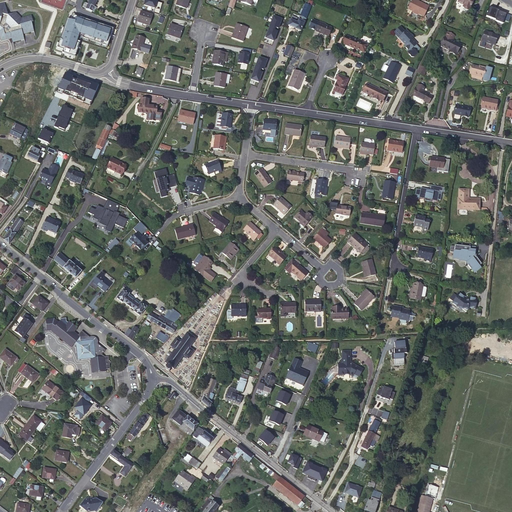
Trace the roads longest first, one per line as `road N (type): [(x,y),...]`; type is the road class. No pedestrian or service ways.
road 1 (residential): [(152,378),(171,384),(331,511)]
road 2 (residential): [(152,378),(143,357),(0,243)]
road 3 (residential): [(60,511),(152,378)]
road 4 (track): [(300,511),(241,474),(219,487),(218,498),(264,488)]
road 5 (residential): [(413,128),(390,268)]
